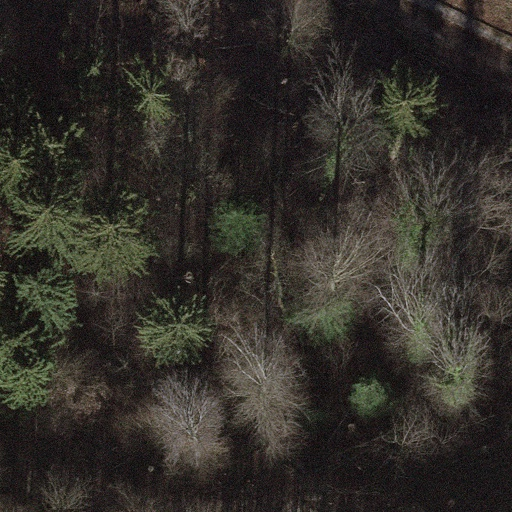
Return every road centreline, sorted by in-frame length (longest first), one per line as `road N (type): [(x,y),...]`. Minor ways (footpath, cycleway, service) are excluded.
road 1 (motorway): [(0,341),(511,128)]
road 2 (track): [(163,511),(0,467)]
road 3 (track): [(372,0),(511,75)]
